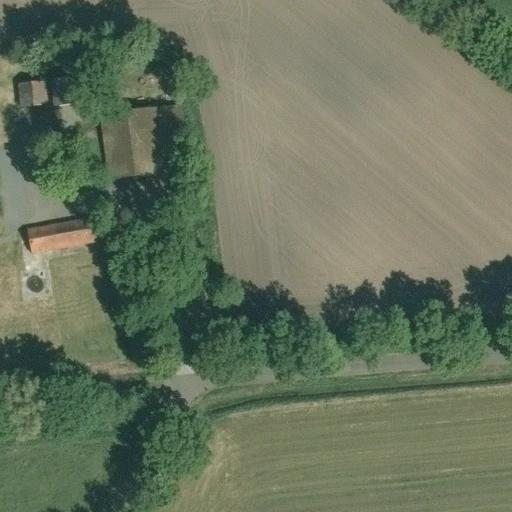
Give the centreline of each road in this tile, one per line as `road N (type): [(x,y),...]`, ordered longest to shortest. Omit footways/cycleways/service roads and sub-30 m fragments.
road 1 (unclassified): [(511,351),(184,379)]
road 2 (unclassified): [(184,379),(163,249),(132,197)]
road 3 (unclassified): [(184,379),(0,394)]
road 4 (unclassified): [(116,511),(184,379)]
